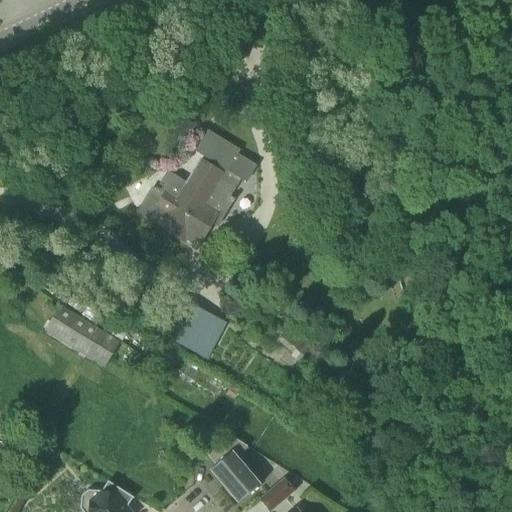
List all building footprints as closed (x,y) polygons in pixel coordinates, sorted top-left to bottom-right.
[(221,217),(225,212),(215,206),(221,195),(224,196),(233,182),(223,176),(226,171),(246,182),(255,167),(206,137),(196,152),(204,157),(201,162),(186,185),(168,174),(154,197),(153,197),(147,199),(139,211),(161,226),(160,228),(195,248),(215,214),(221,217)] [(207,357),(212,348),(209,346),(220,324),(178,300),(178,301),(161,332),(207,357)] [(120,343),(61,307),(48,328),(107,364),(120,343)] [(261,485),(251,473),(240,460),(247,447),(231,437),(208,456),(216,466),(210,471),(238,504),(261,485)] [(271,511),(295,492),(284,479),(259,500),(270,511),(271,511)] [(130,511),(127,508),(133,499),(134,500),(134,498),(108,482),(102,491),(88,491),(81,496),(80,509),(82,511),(130,511)]
